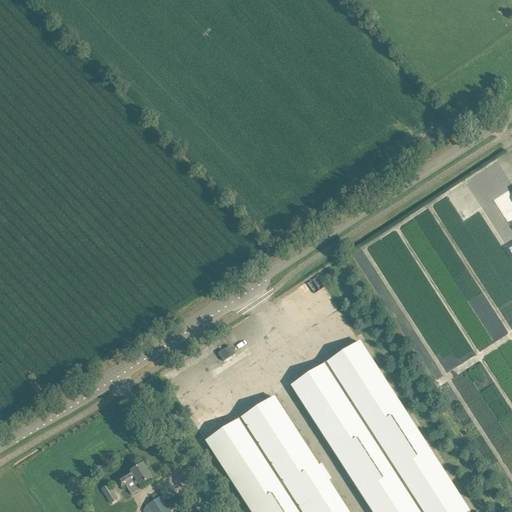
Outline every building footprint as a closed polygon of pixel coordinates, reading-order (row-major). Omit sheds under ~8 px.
[(511,161),(500,169),(505,176),(511,171),(511,161)] [(506,183),(511,179),(511,172),(503,178),(506,183)] [(468,511),(469,511),(361,343),(292,387),(372,511),(468,511)] [(235,354),(230,347),(219,354),(224,362),(235,354)] [(348,511),(319,466),(275,398),(206,443),(251,511),(348,511)] [(140,486),(144,484),(152,478),(143,464),(117,481),(122,487),(125,485),(132,495),(140,490),(140,486)] [(66,482),(72,495),(80,491),(74,478),(66,482)] [(101,490),(111,505),(118,500),(108,485),(101,490)] [(147,506),(151,511),(170,511),(161,497),(147,506)]
